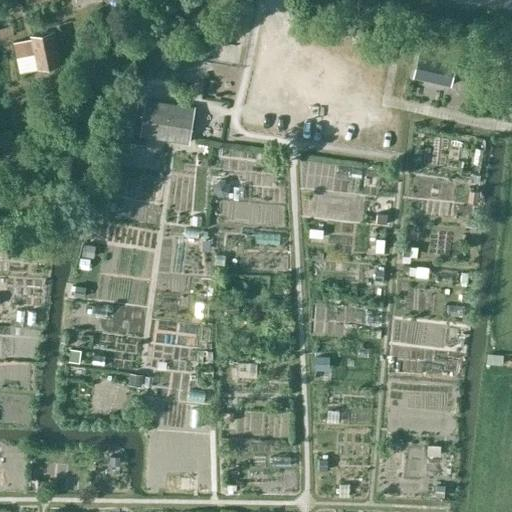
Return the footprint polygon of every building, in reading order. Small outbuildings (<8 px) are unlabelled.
[(62,64),(55,30),(30,35),(31,38),(14,41),(20,73),(62,64)] [(372,53),(396,57),(398,47),(374,43),(372,53)] [(415,77),(450,85),(455,61),(420,53),(415,77)] [(189,144),(190,138),(195,108),(148,100),(142,136),(189,144)] [(146,160),(147,138),(129,138),(129,160),(146,160)] [(0,403),(6,404),(5,415),(15,415),(17,384),(22,385),(24,357),(0,355),(0,403)] [(233,373),(254,373),(254,361),(233,361),(233,373)]
